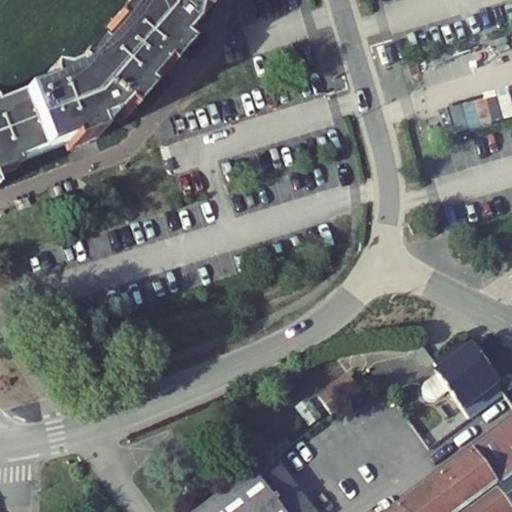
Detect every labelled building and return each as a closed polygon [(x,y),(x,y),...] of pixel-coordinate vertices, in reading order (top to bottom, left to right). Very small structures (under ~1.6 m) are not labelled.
[(129,0),(129,3),(130,3),(129,7),(126,4),(107,27),(112,32),(93,52),(88,47),(69,70),(71,72),(69,74),(69,73),(56,77),(43,75),(42,84),(43,88),(0,104),(0,174),(15,169),(13,163),(65,144),(66,149),(95,139),(91,129),(107,123),(117,112),(125,119),(145,97),(139,92),(157,70),(163,76),(183,53),(175,46),(185,34),(189,17),(200,19),(203,0),(129,0)] [(471,418),(505,394),(473,351),(427,385),(425,389),(425,394),(429,399),(433,401),(438,400),(451,391),(471,418)] [(318,396),(331,414),(361,392),(348,374),(318,396)] [(432,418),(415,431),(430,449),(446,437),(432,418)] [(463,511),(511,476),(511,422),(390,511),(463,511)] [(313,511),(273,458),(201,511),(313,511)] [(511,511),(511,476),(463,511),(511,511)]
